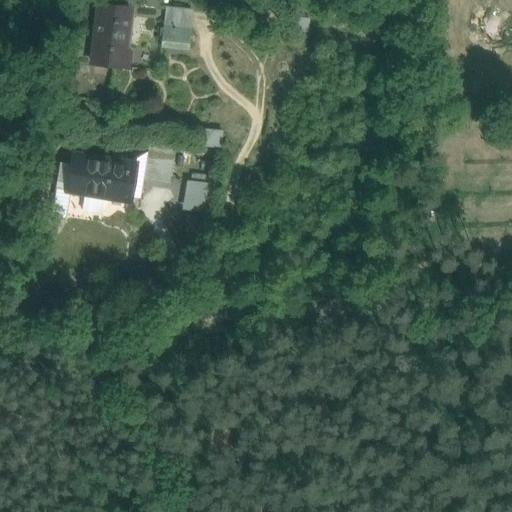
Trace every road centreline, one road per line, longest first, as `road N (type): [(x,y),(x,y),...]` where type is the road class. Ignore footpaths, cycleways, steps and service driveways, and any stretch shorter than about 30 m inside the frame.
road 1 (unclassified): [(224,321),(511,286)]
road 2 (track): [(0,310),(224,321)]
road 3 (track): [(189,511),(84,314)]
